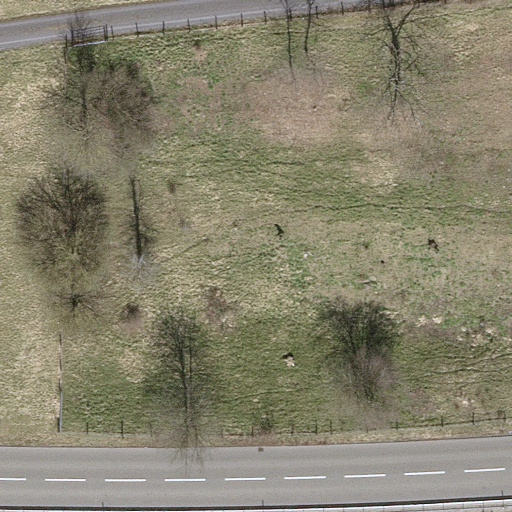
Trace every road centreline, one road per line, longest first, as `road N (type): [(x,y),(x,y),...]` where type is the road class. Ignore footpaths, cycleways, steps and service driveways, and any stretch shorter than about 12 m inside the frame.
road 1 (tertiary): [(0,476),(271,480),(511,467)]
road 2 (track): [(0,28),(235,0)]
